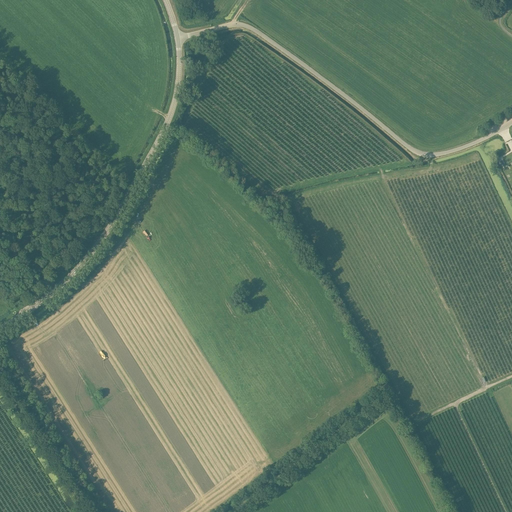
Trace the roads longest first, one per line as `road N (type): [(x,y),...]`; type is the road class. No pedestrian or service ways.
road 1 (unclassified): [(178,39),(247,26),(416,153),(452,151),(511,122)]
road 2 (tertiary): [(0,327),(61,286),(109,227),(170,116),(178,39)]
